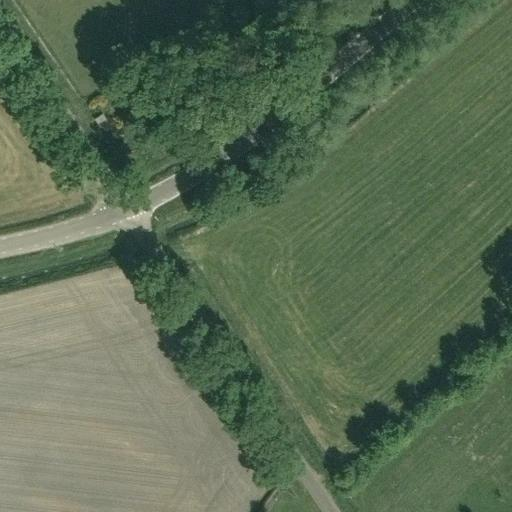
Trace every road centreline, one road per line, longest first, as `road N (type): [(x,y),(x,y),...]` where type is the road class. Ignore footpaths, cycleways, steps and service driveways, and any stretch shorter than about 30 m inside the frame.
road 1 (unclassified): [(333,511),(126,210)]
road 2 (unclassified): [(126,210),(250,137),(411,0)]
road 3 (unclassified): [(126,210),(0,16)]
road 4 (unclassified): [(0,247),(126,210)]
